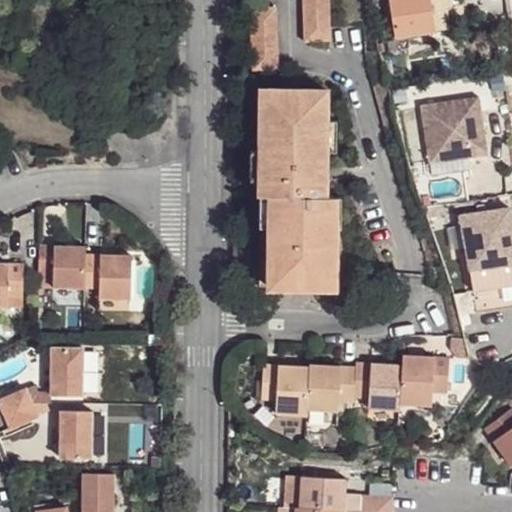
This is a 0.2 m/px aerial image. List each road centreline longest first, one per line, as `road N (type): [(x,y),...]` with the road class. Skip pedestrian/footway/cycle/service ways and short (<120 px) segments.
road 1 (residential): [(199,511),(197,179)]
road 2 (residential): [(197,179),(30,184),(0,201)]
road 3 (residential): [(197,179),(194,0)]
